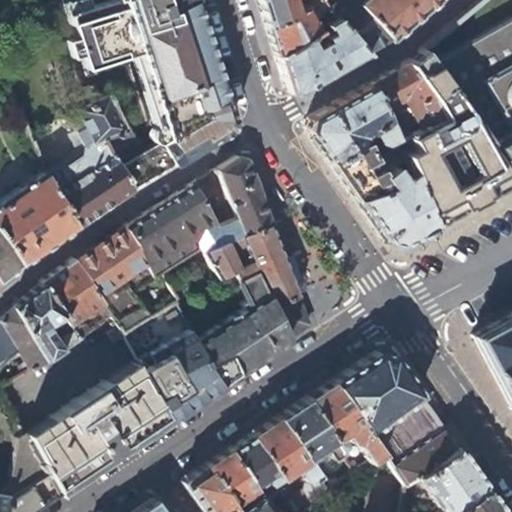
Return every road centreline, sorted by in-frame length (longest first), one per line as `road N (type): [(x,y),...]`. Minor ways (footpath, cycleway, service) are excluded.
road 1 (residential): [(0,297),(267,126)]
road 2 (residential): [(393,307),(144,472)]
road 3 (residential): [(267,126),(412,42),(461,0)]
road 4 (residential): [(267,126),(393,307)]
road 5 (residential): [(393,307),(511,492)]
road 6 (residential): [(226,0),(267,126)]
road 7 (residential): [(511,248),(393,307)]
